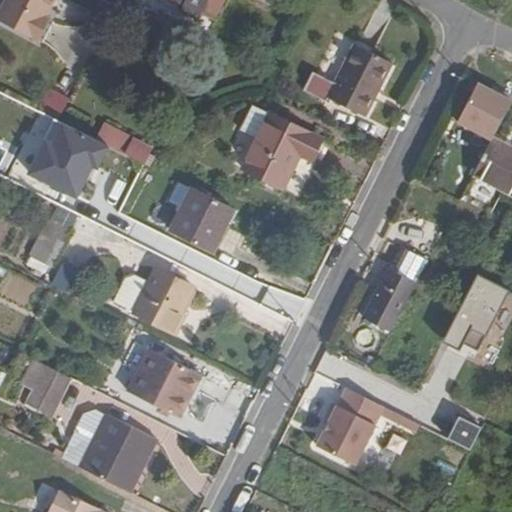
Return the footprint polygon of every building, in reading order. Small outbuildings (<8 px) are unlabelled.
[(44,17),(52,0),(4,0),(0,8),(0,21),(39,42),(51,20),(44,17)] [(215,19),(225,0),(171,0),(182,6),(180,9),(198,20),(203,12),(215,19)] [(391,63),(355,45),(336,84),(313,73),(304,91),(327,102),(329,98),(364,117),(391,63)] [(452,121),(489,140),(510,97),(472,79),(452,121)] [(258,139),(270,115),(259,109),(252,111),(242,130),(258,139)] [(99,168),(110,146),(98,140),(44,114),(17,167),(53,185),(78,198),(93,165),(99,168)] [(321,140),(270,115),(243,169),(281,187),(298,154),(312,160),(321,140)] [(106,125),(98,140),(110,146),(145,163),(150,153),(153,148),(106,125)] [(475,175),(511,195),(511,149),(493,139),(475,175)] [(46,198),(53,185),(17,167),(11,180),(46,198)] [(169,200),(182,207),(191,190),(177,183),(169,200)] [(191,190),(182,207),(170,231),(213,251),(234,209),(192,189),(191,190)] [(71,231),(48,220),(31,255),(53,266),(71,231)] [(393,331),(430,261),(401,247),(365,317),(393,331)] [(150,284),(135,312),(174,332),(183,315),(181,314),(194,288),(157,270),(150,284)] [(479,351),(510,291),(479,275),(448,334),(479,351)] [(135,312),(150,284),(135,276),(125,279),(113,302),(135,312)] [(200,374),(149,349),(129,389),(179,415),(200,374)] [(70,378),(33,359),(22,382),(35,388),(28,403),(52,415),(70,378)] [(320,446),(358,465),(384,414),(387,408),(388,407),(349,388),(341,405),(336,403),(329,418),(333,420),(320,446)] [(406,418),(387,408),(384,414),(403,424),(406,418)] [(95,440),(82,468),(130,492),(157,439),(108,414),(95,440)] [(449,439),(471,450),(483,427),(461,416),(449,439)] [(62,457),(82,468),(95,440),(75,430),(62,457)] [(102,511),(61,491),(50,511),(102,511)]
